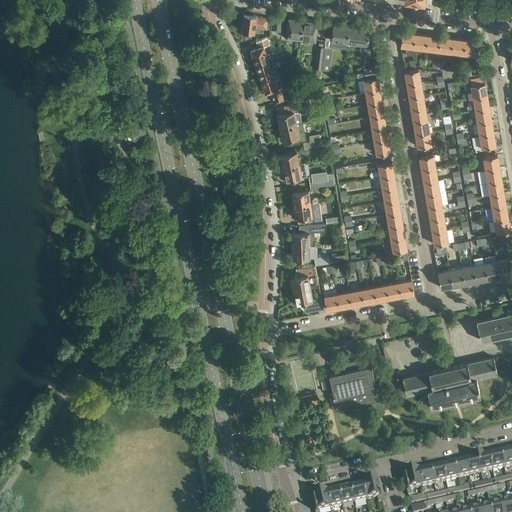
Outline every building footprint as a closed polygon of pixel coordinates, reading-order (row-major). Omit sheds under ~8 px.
[(242,23),(241,30),(241,31),(254,32),(260,33),(260,28),(270,29),(271,18),(256,16),(256,15),(243,13),(242,23)] [(303,19),(288,17),(286,36),(300,38),(303,19)] [(271,18),(270,29),(281,31),(282,19),(271,18)] [(317,21),(303,19),(300,38),(315,40),(317,21)] [(331,38),(330,46),(331,46),(346,48),(346,42),(346,41),(347,41),(349,25),(333,23),(331,38)] [(349,25),(347,41),(364,43),(364,45),(366,57),(374,55),(370,35),(368,35),(369,27),(349,25)] [(415,33),(402,31),(400,45),(406,46),(405,49),(406,55),(414,54),(413,47),(415,33)] [(426,48),(427,34),(415,33),(413,47),(426,48)] [(440,36),(427,34),(426,48),(438,50),(440,36)] [(451,51),(452,38),(440,36),(438,50),(451,51)] [(257,47),(250,49),(255,64),(272,58),(274,57),(267,38),(258,41),(260,46),(257,47)] [(463,53),(465,39),(452,38),(451,51),(463,53)] [(476,55),(478,41),(465,39),(463,53),(476,55)] [(323,58),(321,69),(328,70),(331,52),(331,49),(331,48),(324,48),(324,52),(323,58)] [(274,66),(272,58),(255,64),(260,78),(277,73),(275,66),(274,66)] [(433,60),(432,67),(442,69),(443,62),(433,60)] [(303,71),(298,66),(295,69),(300,74),(303,71)] [(377,74),(375,67),(364,69),(365,76),(377,74)] [(471,68),(466,69),(467,76),(472,75),(481,74),(480,67),(471,68)] [(420,81),(418,69),(405,71),(407,84),(420,81)] [(279,80),(280,79),(277,73),(260,78),(265,93),(270,91),(272,95),(271,96),(273,102),(285,98),(279,80)] [(366,92),(379,89),(377,77),(363,79),(366,92)] [(469,98),(473,97),(487,95),(485,82),(483,82),(482,77),(470,79),(472,91),(468,92),(469,98)] [(423,94),(420,81),(407,84),(409,96),(423,94)] [(379,89),(366,92),(368,104),(381,102),(379,89)] [(310,91),(298,94),(300,101),(308,99),(310,99),(312,98),(310,91)] [(425,106),(423,94),(409,96),(411,109),(425,106)] [(473,97),(475,110),(489,107),(487,95),(473,97)] [(283,106),(285,112),(276,114),(279,127),(302,122),(298,108),(309,105),(308,99),(300,101),(297,102),(297,103),(283,106)] [(381,102),(368,104),(370,116),(384,114),(381,102)] [(426,112),(425,106),(411,109),(413,121),(427,119),(433,118),(432,111),(426,112)] [(475,110),(477,122),(491,120),(489,107),(475,110)] [(119,117),(137,139),(145,132),(127,110),(119,117)] [(384,114),(370,116),(372,129),(386,127),(384,114)] [(427,119),(413,121),(415,134),(429,131),(428,126),(435,125),(433,118),(427,119)] [(477,122),(479,134),(493,132),(491,120),(477,122)] [(304,134),(302,122),(279,127),(282,140),(299,136),(299,135),(304,134)] [(386,127),(372,129),(374,141),(388,139),(386,127)] [(431,144),(429,131),(415,134),(417,147),(431,144)] [(482,147),(495,145),(493,132),(479,134),(482,147)] [(303,143),(318,140),(320,139),(319,133),(302,137),(303,143)] [(376,154),(388,152),(390,152),(388,139),(374,141),(376,154)] [(319,145),(318,140),(303,143),(304,148),(319,145)] [(282,167),(301,163),(300,158),(298,158),(296,151),(279,154),(282,167)] [(433,154),(419,156),(421,169),(435,167),(433,154)] [(483,157),(485,170),(499,167),(497,155),(483,157)] [(394,174),(392,161),(378,164),(380,177),(394,174)] [(283,172),(281,173),(282,179),(284,179),(284,180),(306,175),(304,167),(302,168),(301,163),(282,167),(283,172)] [(423,182),(437,179),(435,167),(421,169),(423,182)] [(488,182),(501,180),(499,167),(485,170),(488,182)] [(312,176),(309,176),(309,182),(324,180),(327,180),(333,179),(334,179),(334,173),(326,174),(325,171),(311,173),(312,176)] [(394,174),(380,177),(382,189),(396,187),(394,174)] [(437,179),(423,182),(426,194),(439,192),(445,191),(443,178),(437,179)] [(488,182),(490,194),(503,192),(501,180),(488,182)] [(396,187),(382,189),(384,201),(398,199),(396,187)] [(293,205),(310,203),(308,190),(291,192),(291,194),(290,195),(291,198),(292,200),(293,205)] [(439,192),(426,194),(428,206),(441,204),(447,203),(445,191),(439,192)] [(490,194),(492,207),(506,205),(503,192),(490,194)] [(398,199),(384,201),(386,214),(400,211),(398,199)] [(310,218),(310,224),(325,222),(325,216),(319,217),(319,211),(317,211),(316,202),(310,203),(293,205),(294,211),(291,211),(292,217),(294,217),(295,218),(305,217),(305,219),(310,218)] [(441,204),(428,206),(430,219),(444,217),(441,204)] [(492,207),(494,219),(508,217),(506,205),(492,207)] [(400,211),(386,214),(389,226),(402,224),(400,211)] [(444,217),(430,219),(432,231),(446,229),(444,217)] [(494,219),(496,232),(510,230),(508,217),(494,219)] [(404,236),(402,224),(389,226),(391,239),(404,236)] [(432,231),(434,244),(448,242),(446,229),(432,231)] [(309,232),(291,232),(292,245),(309,245),(314,244),(314,240),(314,231),(309,232)] [(404,236),(391,239),(393,251),(407,249),(404,236)] [(309,245),(292,245),(292,258),(310,258),(314,257),(315,265),(333,262),(332,256),(328,256),(328,253),(317,255),(317,244),(314,244),(309,245)] [(445,245),(436,247),(437,253),(446,252),(445,245)] [(347,250),(331,253),(332,256),(333,262),(348,259),(347,250)] [(497,260),(500,276),(511,274),(509,258),(497,260)] [(488,278),(500,276),(497,260),(485,262),(488,278)] [(473,265),(476,281),(488,278),(485,262),(473,265)] [(316,272),(315,265),(302,265),(302,269),(296,270),(296,275),(292,276),(293,277),(291,277),(293,290),(310,287),(308,274),(316,272)] [(464,283),(476,281),(473,265),(461,267),(464,283)] [(449,269),(452,285),(464,283),(461,267),(449,269)] [(440,287),(452,285),(449,269),(437,271),(440,287)] [(411,279),(399,281),(401,295),(414,292),(411,279)] [(386,283),(389,297),(401,295),(399,281),(386,283)] [(386,283),(374,286),(376,300),(389,297),(386,283)] [(361,288),(364,302),(376,300),(374,286),(361,288)] [(323,308),(321,296),(312,297),(310,287),(293,290),(296,303),(303,301),(305,312),(323,308)] [(349,291),(351,304),(364,302),(361,288),(349,291)] [(336,289),(323,291),(324,295),(326,309),(339,307),(336,293),(336,289)] [(349,291),(336,293),(339,307),(351,304),(349,291)] [(481,340),(511,333),(511,312),(476,321),(481,340)] [(497,372),(493,357),(402,378),(406,394),(427,389),(430,404),(452,399),(456,399),(480,393),(476,377),(497,372)] [(358,359),(354,360),(338,364),(339,371),(329,374),(333,393),(329,394),(333,411),(353,406),(359,405),(382,399),(378,382),(375,382),(371,364),(360,367),(358,359)] [(500,452),(504,468),(511,465),(511,450),(511,449),(500,452)] [(492,470),(504,468),(500,452),(488,455),(492,470)] [(480,473),(492,470),(488,455),(484,456),(484,454),(476,455),(480,473)] [(469,476),(480,473),(476,455),(469,457),(469,459),(465,460),(469,476)] [(457,479),(469,476),(465,460),(453,463),(457,479)] [(445,481),(457,479),(453,463),(442,466),(445,481)] [(442,466),(430,469),(434,484),(445,481),(442,466)] [(419,471),(418,469),(403,473),(408,495),(412,495),(410,490),(422,487),(418,471),(419,471)] [(422,487),(434,484),(430,469),(419,471),(418,471),(422,487)] [(361,482),(362,485),(365,500),(377,497),(378,502),(382,502),(376,479),(361,482)] [(365,500),(362,485),(350,487),(354,503),(365,500)] [(350,487),(339,490),(342,506),(354,503),(350,487)] [(311,494),(315,511),(318,511),(319,511),(331,508),(327,493),(326,490),(311,494)] [(339,490),(331,492),(327,493),(331,508),(342,506),(339,490)] [(498,497),(501,511),(511,511),(511,510),(510,501),(509,493),(508,493),(505,494),(506,502),(502,503),(500,496),(498,497)] [(410,504),(425,500),(424,495),(409,498),(410,504)] [(497,504),(489,506),(490,511),(501,511),(498,497),(496,498),(496,499),(497,504)] [(480,501),(477,502),(479,511),(490,511),(489,506),(481,507),(480,501)] [(476,509),(468,510),(468,511),(479,511),(477,502),(475,502),(476,509)] [(411,506),(412,511),(419,511),(426,510),(424,503),(411,506)]
